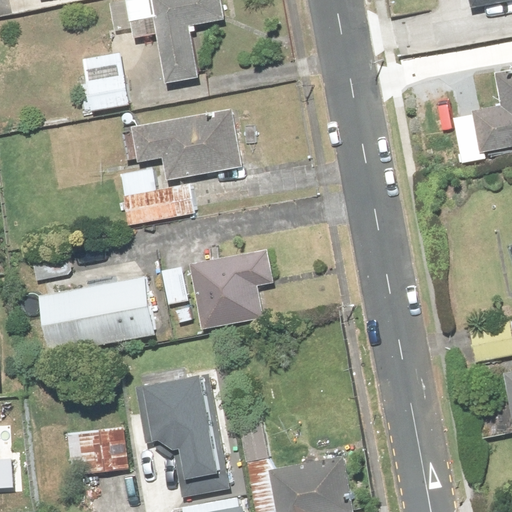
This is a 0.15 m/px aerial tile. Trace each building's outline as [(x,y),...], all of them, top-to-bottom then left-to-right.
[(511,4),(511,0),(471,0),(474,13),(511,4)] [(160,18),(170,84),(209,78),(199,12),(160,18)] [(126,56),(85,61),(91,114),(132,109),(126,56)] [(511,147),(511,69),(505,71),(510,98),(480,104),(489,151),(511,147)] [(241,110),(143,131),(148,166),(170,161),(173,184),(245,169),(242,150),(246,149),(241,110)] [(194,188),(128,200),(133,227),(199,216),(194,188)] [(157,260),(43,279),(56,354),(170,334),(157,260)] [(270,268),(211,269),(212,327),(271,326),(270,268)] [(193,322),(190,306),(184,270),(164,273),(170,309),(178,308),(181,324),(193,322)] [(470,336),(476,364),(511,356),(511,332),(511,328),(470,336)] [(148,382),(160,443),(173,441),(183,493),(228,484),(206,370),(148,382)] [(76,433),(81,479),(130,474),(125,427),(76,433)] [(353,511),(355,472),(277,470),(275,511),(353,511)]
